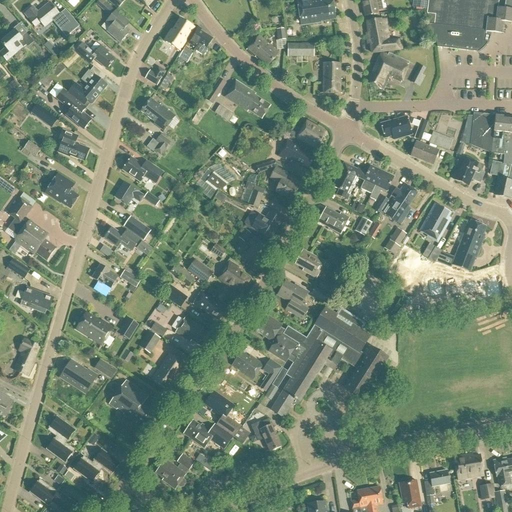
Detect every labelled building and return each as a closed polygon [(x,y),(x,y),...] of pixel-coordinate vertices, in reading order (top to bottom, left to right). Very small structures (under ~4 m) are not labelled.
[(106,0),(118,10),(125,2),(122,0),(106,0)] [(159,0),(139,0),(150,10),(159,0)] [(332,0),(302,0),(297,1),(301,27),(321,24),(321,22),(336,20),(332,0)] [(361,0),(362,3),(364,10),(365,17),(373,16),(378,15),(377,12),(383,11),(381,2),(380,0),(361,0)] [(418,0),(418,9),(428,10),(428,0),(418,0)] [(494,8),(494,0),(429,0),(428,13),(432,44),(437,43),(437,47),(478,52),(480,51),(482,50),(484,48),(485,47),(487,45),(488,43),(486,42),(486,35),(490,35),(491,34),(498,35),(503,35),(504,23),(510,24),(510,25),(511,25),(511,24),(511,0),(508,0),(508,10),(501,9),(494,8)] [(34,8),(25,15),(36,28),(41,23),(45,28),(53,21),(59,29),(67,37),(79,27),(78,25),(66,10),(60,15),(50,3),(38,13),(34,8)] [(130,23),(126,20),(116,11),(115,12),(105,3),(100,8),(111,17),(107,21),(113,26),(107,33),(120,44),(129,34),(131,32),(126,28),(130,23)] [(195,28),(181,19),(173,31),(172,31),(165,42),(180,52),(195,28)] [(389,41),(386,19),(366,22),(368,34),(366,34),(367,45),(371,44),(371,53),(402,49),(401,39),(389,41)] [(202,30),(199,28),(188,44),(196,49),(195,51),(204,57),(209,50),(207,48),(213,40),(201,32),(202,30)] [(277,30),(278,42),(286,40),(285,29),(277,30)] [(21,38),(15,31),(1,43),(6,48),(0,54),(7,62),(27,45),(28,47),(33,43),(26,34),(21,38)] [(279,54),(259,37),(247,51),(255,58),(256,56),(268,67),(279,54)] [(72,50),(73,50),(81,58),(81,57),(91,65),(95,60),(107,70),(115,60),(106,52),(107,51),(102,46),(96,54),(81,42),(72,50)] [(43,47),(55,59),(59,55),(48,43),(43,47)] [(287,59),(313,59),(314,47),(287,46),(287,59)] [(185,49),(180,58),(188,64),(194,54),(185,49)] [(81,58),(73,50),(73,51),(61,62),(68,70),(81,58)] [(368,83),(384,90),(389,77),(401,82),(410,62),(389,53),(388,55),(382,52),(368,83)] [(50,58),(43,65),(48,71),(56,64),(50,58)] [(340,65),(323,65),(322,93),(342,94),(342,80),(340,80),(340,65)] [(88,70),(89,71),(82,81),(87,85),(87,86),(100,96),(108,86),(101,82),(105,77),(91,66),(88,70)] [(419,66),(411,83),(420,88),(425,77),(422,76),(426,69),(419,66)] [(158,86),(166,72),(159,68),(155,75),(150,72),(146,79),(158,86)] [(167,76),(160,87),(167,91),(174,80),(167,76)] [(206,100),(200,109),(208,113),(213,105),(226,83),(221,80),(219,79),(206,100)] [(16,81),(9,86),(13,92),(16,90),(19,95),(24,91),(16,81)] [(252,92),(236,82),(225,98),(247,112),(248,111),(262,120),(270,106),(251,94),(252,92)] [(64,90),(63,91),(73,99),(86,109),(90,104),(92,106),(100,96),(87,86),(84,90),(77,84),(69,94),(64,90)] [(73,99),(63,91),(56,99),(70,111),(66,116),(84,131),(92,121),(83,113),(86,109),(73,99)] [(159,107),(150,100),(140,112),(154,123),(153,125),(163,132),(175,118),(160,106),(159,107)] [(37,105),(31,113),(51,129),(58,120),(37,105)] [(215,114),(228,122),(233,115),(220,106),(215,114)] [(412,135),(407,116),(381,124),(385,138),(393,136),(394,140),(412,135)] [(471,146),(489,153),(494,118),(475,116),(471,146)] [(494,118),(489,153),(490,154),(504,155),(506,165),(492,162),(490,175),(498,176),(495,188),(497,188),(495,196),(510,199),(511,191),(511,119),(495,118),(494,118)] [(421,120),(414,139),(421,141),(421,140),(429,143),(429,145),(448,152),(453,140),(433,133),(431,137),(424,134),(428,123),(421,120)] [(315,125),(308,121),(297,140),(317,151),(327,133),(315,127),(315,125)] [(0,126),(0,139),(17,152),(25,140),(2,123),(0,126)] [(78,137),(63,131),(58,142),(62,143),(58,153),(69,158),(70,156),(85,162),(90,150),(75,144),(78,137)] [(156,142),(159,145),(154,151),(160,156),(170,143),(161,136),(156,142)] [(316,155),(288,140),(279,157),(293,165),(294,162),(308,169),(316,155)] [(29,142),(24,150),(36,158),(41,150),(29,142)] [(426,146),(416,142),(410,156),(432,165),(438,151),(426,146)] [(460,145),(456,155),(462,157),(466,147),(460,145)] [(457,172),(454,180),(468,186),(471,179),(480,183),(484,174),(480,172),(483,166),(478,164),(463,157),(456,172),(457,172)] [(156,185),(163,173),(147,162),(143,167),(131,159),(123,171),(140,183),(144,177),(156,185)] [(275,168),(275,169),(285,174),(284,174),(288,176),(292,178),(295,173),(275,162),(256,168),(253,172),(259,175),(260,173),(275,168)] [(358,178),(359,179),(363,171),(358,169),(358,171),(344,164),(338,177),(355,185),(358,178)] [(364,170),(363,172),(363,171),(359,179),(364,182),(360,190),(371,195),(382,172),(370,167),(368,172),(364,170)] [(286,181),(288,176),(284,174),(285,174),(275,169),(270,179),(280,184),(276,193),(292,201),(299,188),(286,181)] [(394,178),(382,172),(371,195),(369,198),(376,201),(380,192),(381,192),(382,192),(385,193),(386,192),(387,193),(394,178)] [(75,185),(58,175),(45,194),(60,204),(61,203),(71,210),(79,197),(70,192),(75,185)] [(217,190),(218,188),(222,191),(226,186),(212,175),(207,182),(217,190)] [(347,201),(355,185),(338,177),(333,188),(339,191),(337,196),(347,201)] [(133,198),(140,202),(143,198),(138,194),(139,193),(125,184),(115,198),(128,206),(133,198)] [(246,190),(253,192),(255,187),(248,184),(246,190)] [(390,197),(394,199),(389,207),(386,205),(381,212),(384,214),(401,225),(410,210),(408,209),(417,194),(404,186),(400,192),(395,189),(390,197)] [(253,192),(251,198),(260,203),(262,196),(253,192)] [(148,193),(144,199),(155,207),(156,206),(161,210),(164,205),(148,193)] [(218,193),(215,199),(223,204),(226,198),(218,193)] [(158,198),(161,203),(166,200),(162,195),(158,198)] [(381,212),(386,205),(385,205),(388,201),(382,197),(374,212),(379,215),(381,212)] [(251,198),(248,206),(257,209),(260,203),(251,198)] [(35,253),(47,261),(56,249),(45,241),(48,236),(29,223),(27,225),(21,221),(24,217),(25,218),(32,209),(20,200),(9,214),(17,220),(10,230),(19,237),(16,241),(35,255),(35,253)] [(213,206),(218,209),(221,205),(216,201),(213,206)] [(351,210),(362,215),(366,207),(359,204),(357,208),(353,206),(351,210)] [(449,212),(437,205),(433,213),(431,212),(422,229),(432,234),(430,237),(439,242),(450,222),(445,219),(449,212)] [(340,216),(326,209),(319,223),(340,235),(349,219),(341,214),(340,216)] [(251,228),(259,233),(258,233),(271,240),(282,221),(270,214),(266,220),(259,216),(251,228)] [(131,217),(123,227),(143,242),(151,231),(131,217)] [(362,219),(355,232),(365,237),(372,225),(362,219)] [(441,253),(435,263),(451,269),(452,267),(452,265),(470,272),(474,261),(475,261),(484,239),(482,238),(486,228),(471,222),(471,223),(467,221),(463,234),(464,234),(455,259),(441,253)] [(123,236),(112,229),(105,239),(118,249),(121,245),(132,252),(140,241),(127,231),(123,236)] [(397,229),(389,241),(398,247),(406,235),(397,229)] [(379,234),(372,230),(368,237),(375,241),(379,234)] [(269,248),(245,231),(239,239),(252,248),(246,256),(243,255),(239,260),(256,273),(262,264),(259,261),(269,248)] [(100,250),(110,257),(114,251),(103,244),(100,250)] [(216,245),(211,253),(222,260),(227,252),(216,245)] [(426,250),(423,256),(429,260),(432,254),(426,250)] [(306,271),(305,273),(316,279),(325,263),(303,251),(296,265),(306,271)] [(13,260),(7,269),(25,281),(30,271),(13,260)] [(195,261),(188,272),(206,285),(214,274),(195,261)] [(239,269),(230,263),(219,279),(240,294),(250,280),(237,271),(239,269)] [(101,266),(93,279),(103,285),(111,290),(119,277),(111,272),(110,272),(101,266)] [(124,272),(121,279),(137,289),(141,282),(124,272)] [(180,280),(189,287),(195,280),(185,273),(180,280)] [(413,301),(415,314),(497,299),(494,286),(492,286),(491,280),(435,290),(433,279),(427,280),(429,292),(414,294),(415,300),(413,301)] [(321,281),(316,290),(327,296),(332,288),(321,281)] [(294,287),(286,282),(277,296),(290,304),(286,310),(302,320),(309,310),(301,306),(309,293),(296,285),(294,287)] [(170,287),(164,296),(171,301),(174,304),(180,308),(187,298),(170,287)] [(323,304),(327,296),(316,290),(314,288),(309,296),(323,304)] [(45,314),(46,310),(49,311),(54,299),(27,289),(21,306),(45,314)] [(204,290),(195,304),(193,307),(202,313),(203,311),(219,322),(228,308),(218,301),(218,300),(204,290)] [(164,308),(160,305),(156,311),(161,314),(164,308)] [(291,379),(290,381),(271,411),(276,414),(282,418),(291,405),(292,406),(297,405),(298,402),(299,402),(327,357),(332,360),(331,362),(337,366),(342,359),(359,370),(346,390),(362,400),(388,359),(371,349),(365,357),(359,354),(370,338),(361,332),(365,325),(339,309),(334,316),(324,310),(314,326),(306,340),(298,335),(288,328),(285,332),(280,328),(282,326),(265,315),(255,332),(269,341),(271,343),(274,345),(269,352),(286,363),(287,361),(288,360),(294,364),(288,372),(286,376),(291,379)] [(77,330),(103,346),(113,329),(102,322),(101,323),(86,314),(77,330)] [(178,327),(183,319),(179,316),(174,324),(178,327)] [(182,324),(176,333),(180,336),(181,334),(202,347),(210,335),(203,330),(203,329),(186,318),(182,324)] [(119,334),(129,340),(138,326),(128,320),(119,334)] [(147,329),(163,338),(167,331),(155,323),(154,324),(151,322),(147,329)] [(149,332),(139,348),(150,355),(161,339),(149,332)] [(40,347),(25,340),(19,352),(22,353),(13,370),(29,378),(35,364),(33,363),(40,347)] [(251,360),(241,353),(232,366),(253,381),(264,365),(253,358),(251,360)] [(177,377),(185,366),(170,355),(152,381),(169,392),(179,378),(177,377)] [(265,381),(271,385),(282,368),(270,360),(262,371),(268,376),(265,381)] [(72,364),(63,378),(80,389),(82,386),(90,391),(98,377),(89,372),(88,374),(72,364)] [(109,366),(103,374),(111,379),(116,371),(109,366)] [(149,398),(126,382),(110,404),(124,414),(124,415),(136,424),(137,423),(144,428),(155,413),(144,405),(149,398)] [(272,386),(266,397),(271,401),(278,390),(272,386)] [(0,414),(5,417),(13,402),(0,394),(3,389),(0,387),(0,414)] [(235,407),(214,392),(205,405),(217,414),(216,416),(221,420),(217,425),(234,438),(241,427),(227,417),(235,407)] [(256,410),(265,416),(267,410),(259,405),(256,410)] [(48,431),(56,437),(66,444),(75,432),(57,419),(48,431)] [(271,426),(268,420),(260,423),(251,427),(255,436),(258,435),(260,441),(264,439),(270,452),(281,447),(271,426)] [(205,449),(209,442),(223,452),(227,447),(233,439),(215,426),(211,431),(207,428),(206,430),(193,421),(184,434),(205,449)] [(241,428),(234,439),(237,441),(236,441),(242,446),(250,435),(241,428)] [(88,443),(93,447),(99,438),(94,435),(88,443)] [(66,444),(56,437),(48,449),(66,463),(75,451),(66,444)] [(452,454),(457,474),(485,468),(481,452),(472,454),(471,450),(452,454)] [(110,477),(119,465),(101,451),(92,464),(102,471),(110,477)] [(185,481),(183,480),(194,464),(183,455),(178,463),(181,465),(178,469),(166,460),(156,474),(166,481),(165,483),(175,490),(178,487),(180,489),(183,488),(186,485),(185,481)] [(93,483),(102,471),(92,464),(83,457),(75,469),(93,483)] [(497,480),(504,478),(504,476),(511,474),(511,460),(506,461),(506,459),(493,462),(497,480)] [(210,472),(215,466),(210,463),(206,469),(210,472)] [(67,470),(61,466),(56,472),(62,476),(67,470)] [(449,485),(446,471),(430,474),(431,482),(424,483),(428,506),(435,505),(433,496),(434,496),(433,489),(439,488),(440,494),(448,492),(447,485),(449,485)] [(68,472),(64,477),(71,482),(75,477),(68,472)] [(59,477),(55,483),(61,487),(65,481),(59,477)] [(30,492),(48,505),(58,493),(39,479),(30,492)] [(421,507),(416,481),(399,484),(403,504),(409,503),(410,509),(421,507)] [(492,485),(480,486),(482,501),(494,499),(492,485)] [(372,509),(367,510),(367,511),(377,511),(376,506),(383,504),(380,488),(368,490),(369,495),(372,509)] [(367,508),(367,510),(372,509),(369,495),(368,490),(357,492),(358,501),(351,502),(353,510),(361,509),(367,508)] [(504,491),(494,492),(497,511),(506,511),(505,505),(507,505),(504,491)] [(57,511),(71,511),(76,506),(58,493),(48,505),(57,511)] [(326,511),(325,502),(308,505),(308,511),(326,511)]
